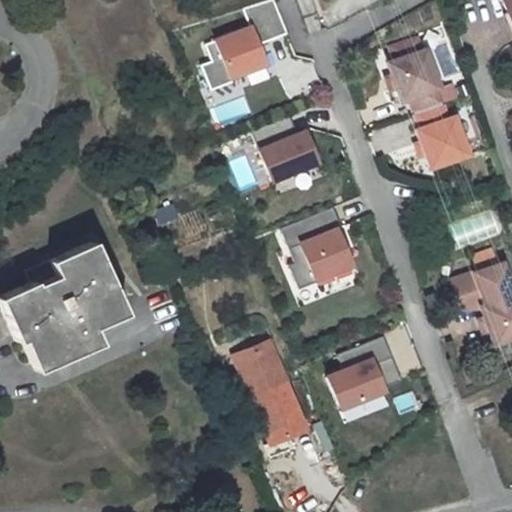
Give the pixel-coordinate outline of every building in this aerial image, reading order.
[(196,41),(208,87),(278,68),(286,100),(321,91),(311,52),(263,65),(253,26),(196,41)] [(384,56),(398,94),(404,92),(412,113),(440,103),(433,86),(436,85),(419,43),(389,54),(384,56)] [(413,130),(427,166),(467,151),(452,115),(446,118),(440,103),(412,113),(418,128),(413,130)] [(293,114),(248,132),(268,183),(314,166),(293,114)] [(328,207),(271,231),(295,289),(352,266),(328,207)] [(29,287),(0,299),(0,317),(13,347),(18,345),(28,369),(93,342),(86,326),(118,312),(90,247),(24,276),(29,287)] [(497,260),(449,277),(459,304),(480,297),(482,301),(477,303),(492,342),(511,334),(511,289),(509,290),(497,260)] [(276,376),(260,336),(225,351),(242,391),(257,384),(262,397),(248,403),(261,434),(257,435),(262,447),(290,436),(286,426),(296,423),(282,389),(278,391),(272,378),(276,376)] [(321,374),(335,412),(384,393),(369,355),(321,374)] [(412,391),(392,398),(398,414),(418,407),(412,391)]
